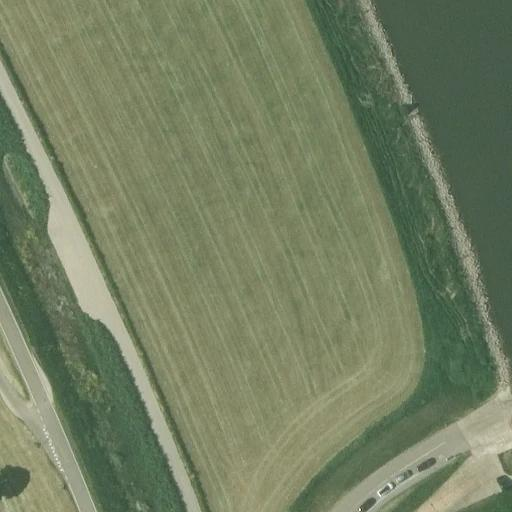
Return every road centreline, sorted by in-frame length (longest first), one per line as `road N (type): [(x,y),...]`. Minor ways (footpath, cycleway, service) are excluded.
road 1 (tertiary): [(350,511),(461,434)]
road 2 (tertiary): [(52,430),(0,308)]
